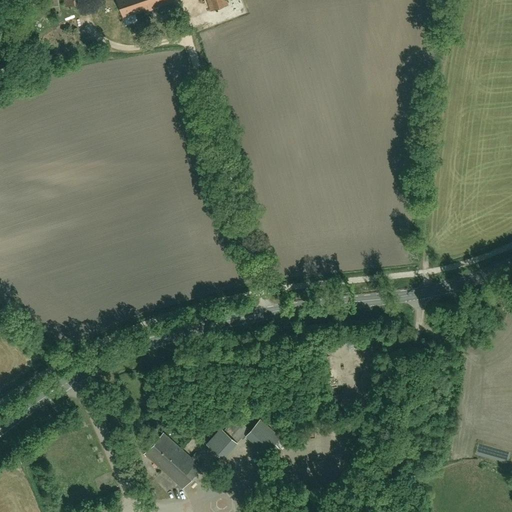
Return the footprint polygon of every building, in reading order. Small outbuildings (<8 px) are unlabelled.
[(117,0),(124,17),(144,11),(172,1),(171,0),(117,0)] [(207,0),(211,10),(227,5),(225,0),(207,0)] [(241,437),(243,439),(246,436),(266,454),(281,438),(260,420),(250,431),(236,418),(224,431),(221,428),(207,444),(223,458),(241,437)] [(145,454),(164,471),(183,450),(164,433),(145,454)] [(280,444),(282,450),(288,448),(286,442),(280,444)] [(183,450),(164,471),(182,488),(201,467),(183,450)]
